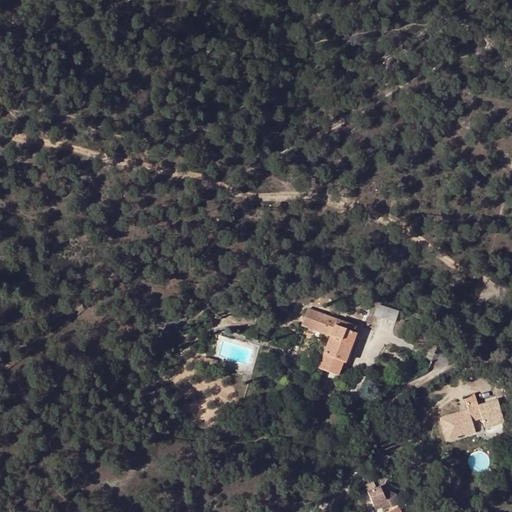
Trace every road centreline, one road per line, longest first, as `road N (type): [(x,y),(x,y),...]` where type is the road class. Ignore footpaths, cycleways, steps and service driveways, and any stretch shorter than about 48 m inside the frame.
road 1 (track): [(0,134),(58,142),(197,185),(356,205),(488,282)]
road 2 (residential): [(511,294),(488,282),(471,350),(391,398),(346,490),(315,511)]
